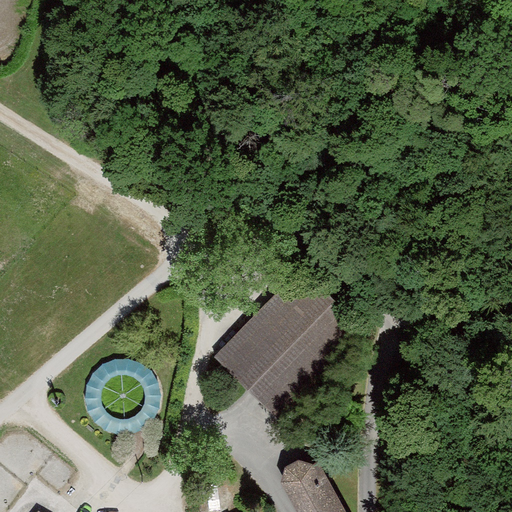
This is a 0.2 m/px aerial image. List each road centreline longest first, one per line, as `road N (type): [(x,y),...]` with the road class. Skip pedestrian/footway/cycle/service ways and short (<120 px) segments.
road 1 (track): [(432,354),(315,222),(180,259)]
road 2 (track): [(180,259),(0,419)]
road 3 (track): [(0,111),(146,202),(169,228),(180,259)]
road 4 (track): [(315,222),(511,124)]
road 5 (track): [(503,511),(432,354)]
